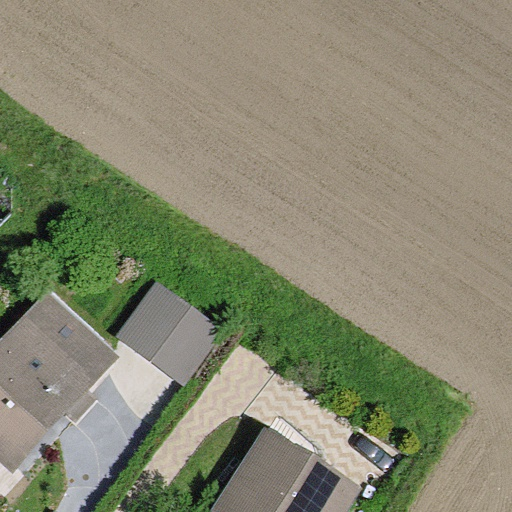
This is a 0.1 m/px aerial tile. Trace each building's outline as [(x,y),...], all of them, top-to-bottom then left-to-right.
[(132,345),(198,378),(228,317),(162,285),(132,345)] [(65,309),(36,336),(93,394),(122,366),(65,309)] [(36,336),(0,372),(0,456),(15,472),(93,394),(36,336)] [(179,371),(156,400),(184,420),(206,392),(179,371)] [(348,511),(281,465),(247,511),(348,511)]
